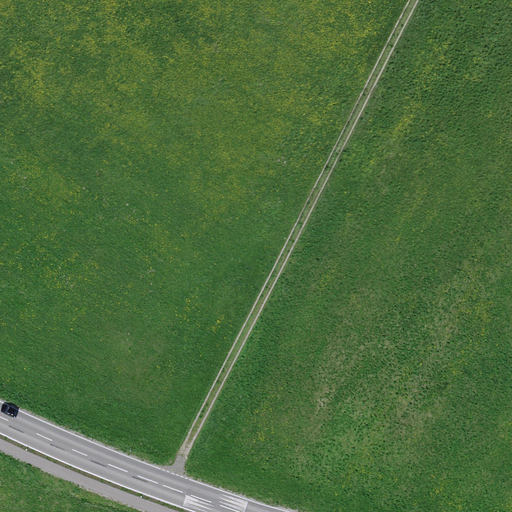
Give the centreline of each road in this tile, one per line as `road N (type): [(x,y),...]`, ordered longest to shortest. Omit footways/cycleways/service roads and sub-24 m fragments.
road 1 (track): [(415,0),(161,491)]
road 2 (tertiary): [(223,511),(0,420)]
